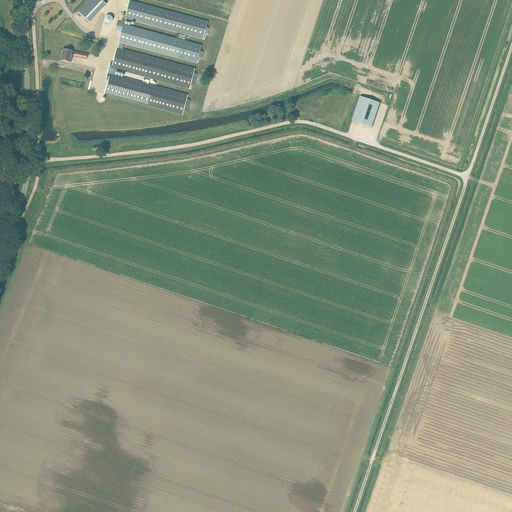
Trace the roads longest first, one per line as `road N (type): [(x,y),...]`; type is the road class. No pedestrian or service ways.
road 1 (track): [(354,511),(468,177),(301,121),(174,147),(40,160),(12,223)]
road 2 (unclassified): [(0,254),(29,167),(26,4)]
road 3 (track): [(40,160),(32,4)]
road 4 (track): [(468,177),(511,49)]
